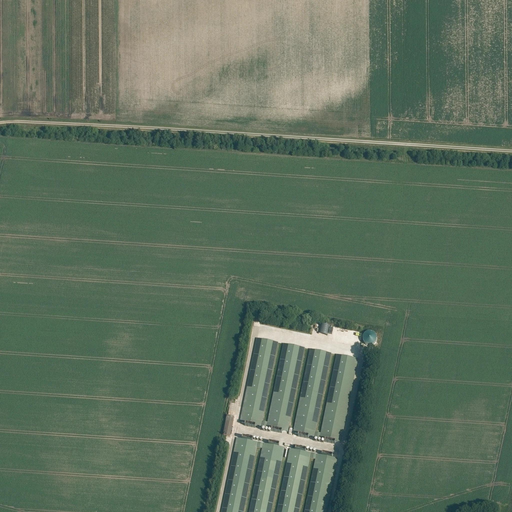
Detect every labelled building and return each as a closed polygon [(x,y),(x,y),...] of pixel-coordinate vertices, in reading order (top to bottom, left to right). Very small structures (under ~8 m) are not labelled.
[(319,334),(328,335),(330,325),(320,324),(319,334)] [(239,422),(288,432),(305,348),(282,344),(267,422),(262,421),(278,341),(256,337),(239,422)] [(308,348),(290,433),(341,443),(359,359),(335,354),(319,432),(315,431),(331,353),(308,348)] [(234,416),(226,415),(222,434),(230,435),(234,416)] [(235,437),(220,511),(243,511),(256,447),(262,448),(248,511),(270,511),(284,447),(235,437)] [(289,448),(275,511),(298,511),(310,458),(315,459),(304,511),(326,511),(338,457),(289,448)]
